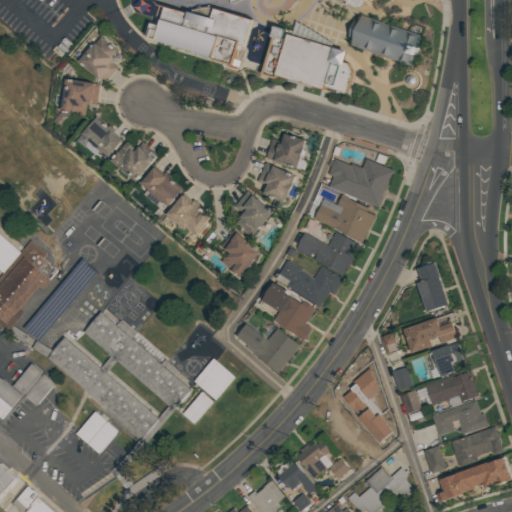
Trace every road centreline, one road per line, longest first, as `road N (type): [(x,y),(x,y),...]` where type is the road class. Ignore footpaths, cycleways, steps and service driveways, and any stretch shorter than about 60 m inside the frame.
road 1 (residential): [(179,511),(252,455),(332,361),(404,234),(428,151)]
road 2 (residential): [(511,152),(428,151),(275,103),(261,107),(247,128),(169,119),(142,104)]
road 3 (primary): [(457,0),(470,247),(487,297)]
road 4 (primary): [(487,297),(501,152),(500,30)]
road 5 (residential): [(169,119),(191,171),(211,180),(234,175),(247,128)]
